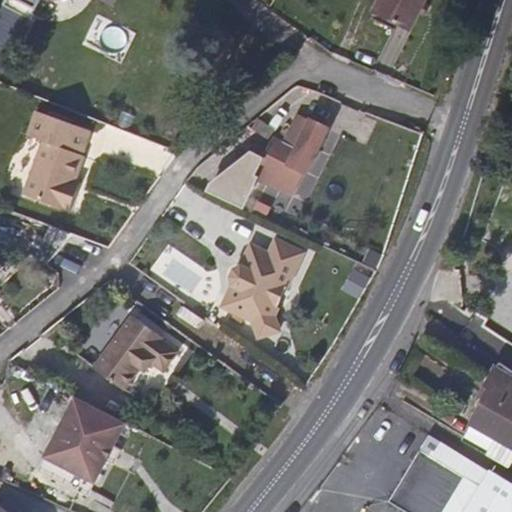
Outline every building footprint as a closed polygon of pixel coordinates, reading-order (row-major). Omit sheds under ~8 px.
[(6,0),(0,13),(0,15),(25,26),(38,0),(39,0),(50,4),(57,1),(59,0),(6,0)] [(424,6),(426,0),(378,0),(373,12),(409,32),(419,14),(424,6)] [(424,17),(428,8),(424,6),(419,14),(424,17)] [(301,135),(307,120),(299,116),(293,131),(301,135)] [(290,195),(312,150),(316,152),(326,128),(307,120),(301,135),(292,151),(271,141),(254,179),(290,195)] [(76,182),(86,156),(45,139),(23,193),(70,213),(77,194),(72,192),(76,182)] [(77,194),(80,184),(76,182),(72,192),(77,194)] [(269,249),(252,241),(219,307),(253,324),(260,341),(284,331),(276,311),(307,250),(276,235),(269,249)] [(177,358),(160,348),(162,345),(130,322),(109,352),(92,375),(122,396),(137,374),(143,378),(149,369),(162,378),(177,358)] [(511,460),(511,363),(505,359),(485,393),(488,394),(465,431),(464,435),(511,462),(511,460)] [(90,495),(123,422),(74,397),(57,435),(42,472),(90,495)] [(423,448),(390,502),(405,511),(511,511),(511,480),(492,469),(483,484),(423,448)] [(35,511),(8,489),(0,498),(0,511),(35,511)]
